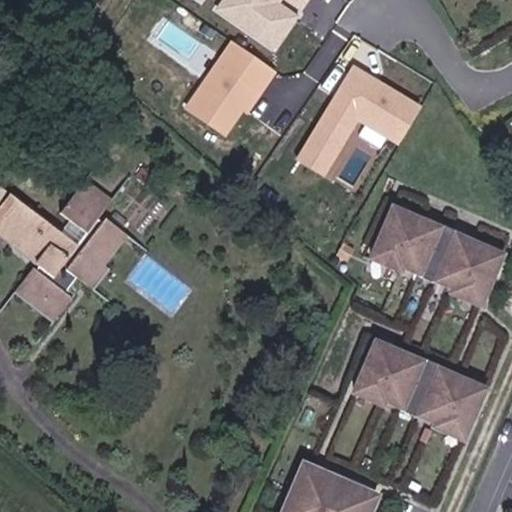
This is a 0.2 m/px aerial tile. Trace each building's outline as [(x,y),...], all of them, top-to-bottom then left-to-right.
[(308,0),(217,0),(212,9),(273,51),(308,0)] [(272,69),(230,40),(185,107),(226,135),(272,69)] [(420,106),(353,64),(294,159),(323,177),(357,122),(395,145),(420,106)] [(56,294),(69,279),(89,293),(105,271),(97,267),(121,236),(103,223),(97,230),(92,226),(109,205),(82,183),(55,215),(83,238),(74,249),(9,197),(0,208),(0,244),(37,275),(33,282),(28,277),(10,297),(48,328),(68,301),(56,294)] [(482,322),(505,272),(396,223),(374,273),(403,286),(405,282),(455,304),(453,309),(482,322)] [(486,406),(377,357),(355,407),(384,420),(386,415),(436,438),(434,443),(463,455),(486,406)] [(371,511),(373,509),(306,479),(292,511),(371,511)]
